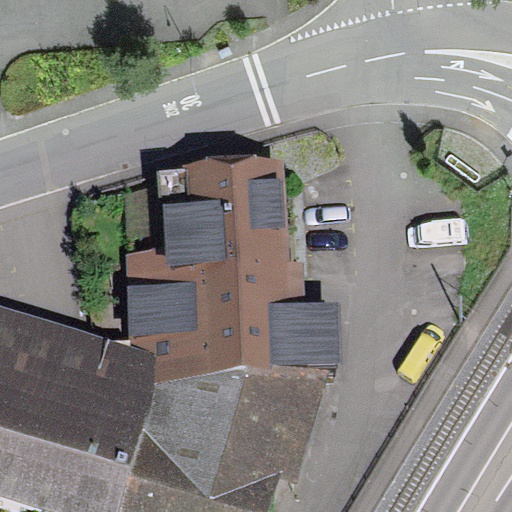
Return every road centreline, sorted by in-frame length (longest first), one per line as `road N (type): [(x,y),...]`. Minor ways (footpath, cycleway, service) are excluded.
road 1 (unknown): [(395,51),(398,341),(386,387),(338,489)]
road 2 (residential): [(0,176),(395,51)]
